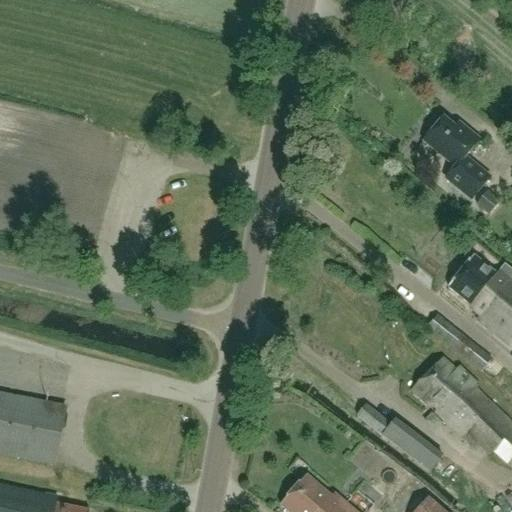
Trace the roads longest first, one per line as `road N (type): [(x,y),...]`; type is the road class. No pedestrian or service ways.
road 1 (tertiary): [(242,329),(302,0)]
road 2 (unknown): [(98,295),(136,148),(267,193)]
road 3 (unclassified): [(0,272),(242,329)]
road 4 (tertiary): [(210,511),(242,329)]
